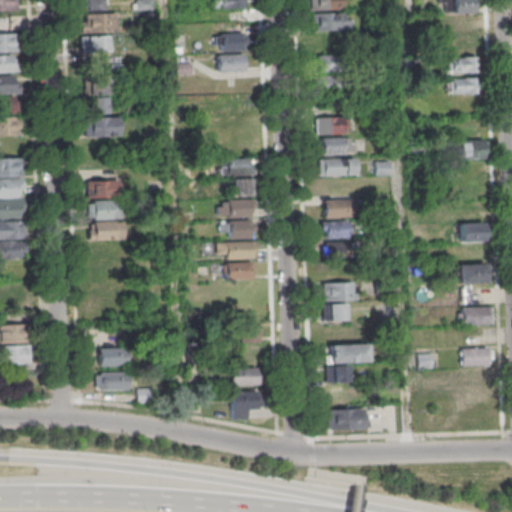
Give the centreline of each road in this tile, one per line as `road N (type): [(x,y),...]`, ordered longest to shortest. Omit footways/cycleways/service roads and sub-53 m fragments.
road 1 (residential): [(291,453),(279,0)]
road 2 (residential): [(63,417),(49,0)]
road 3 (motorway): [(395,511),(180,472),(0,459)]
road 4 (residential): [(291,453),(113,423),(0,415)]
road 5 (residential): [(511,284),(504,0)]
road 6 (motorway): [(228,511),(0,504)]
road 7 (residential): [(511,450),(311,455)]
